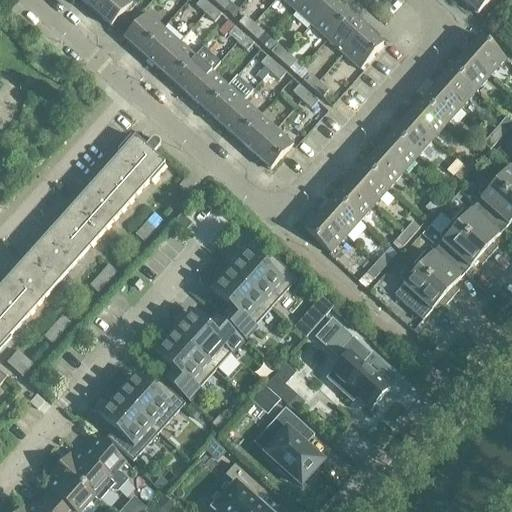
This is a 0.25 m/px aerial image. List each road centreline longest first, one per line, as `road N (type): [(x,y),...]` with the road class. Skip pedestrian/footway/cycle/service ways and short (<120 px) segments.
road 1 (residential): [(419,0),(450,28),(275,218),(28,0)]
road 2 (residential): [(0,484),(197,255)]
road 3 (unclassified): [(348,511),(511,330)]
